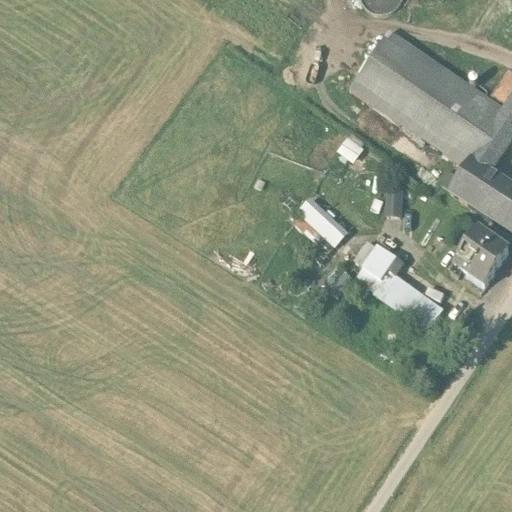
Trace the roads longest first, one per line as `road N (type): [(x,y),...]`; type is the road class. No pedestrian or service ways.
road 1 (unclassified): [(511,303),(442,410)]
road 2 (track): [(375,511),(442,410)]
